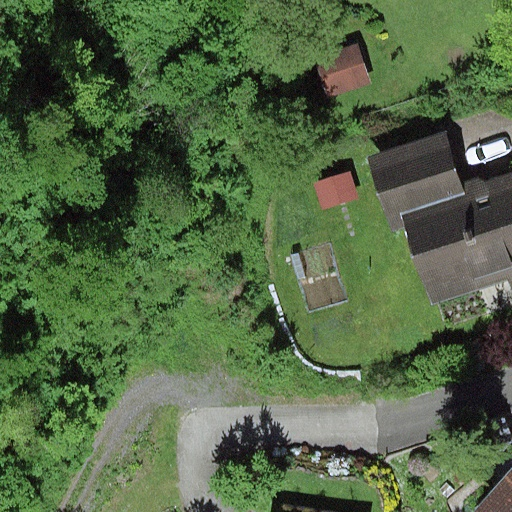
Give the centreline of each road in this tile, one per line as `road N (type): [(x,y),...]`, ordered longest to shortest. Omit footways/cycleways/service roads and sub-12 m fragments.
road 1 (track): [(283,432),(168,382),(133,406),(65,511)]
road 2 (unclassified): [(511,391),(388,430),(283,432)]
